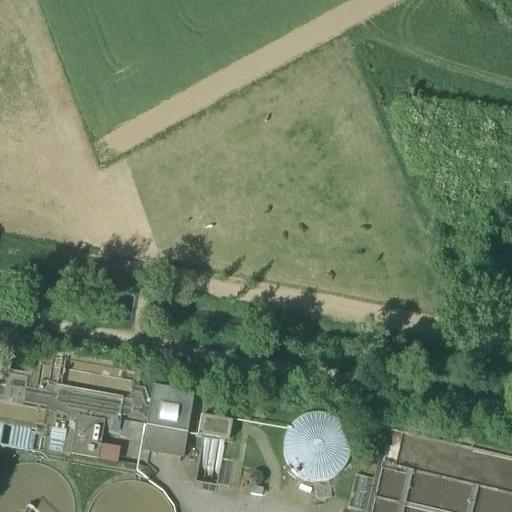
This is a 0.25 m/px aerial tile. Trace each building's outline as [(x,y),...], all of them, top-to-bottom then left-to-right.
[(194,396),(153,388),(146,427),(143,443),(142,451),(183,458),(194,396)] [(105,422),(77,417),(70,456),(98,460),(105,422)] [(234,424),(202,420),(200,439),(204,440),(224,443),(231,444),(234,424)] [(146,427),(122,423),(119,438),(125,440),(143,443),(146,427)] [(218,485),(233,488),(236,464),(223,462),(218,485)] [(323,484),(317,485),(313,485),(315,502),(331,500),(329,483),(323,484)] [(200,487),(198,495),(215,498),(216,489),(200,487)]
